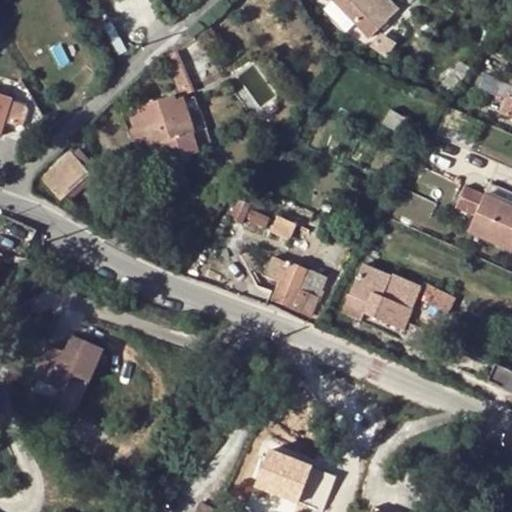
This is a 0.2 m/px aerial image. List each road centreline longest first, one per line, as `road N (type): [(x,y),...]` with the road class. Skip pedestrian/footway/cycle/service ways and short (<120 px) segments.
road 1 (unclassified): [(511,434),(200,300),(6,203)]
road 2 (residential): [(6,203),(157,39),(213,0)]
